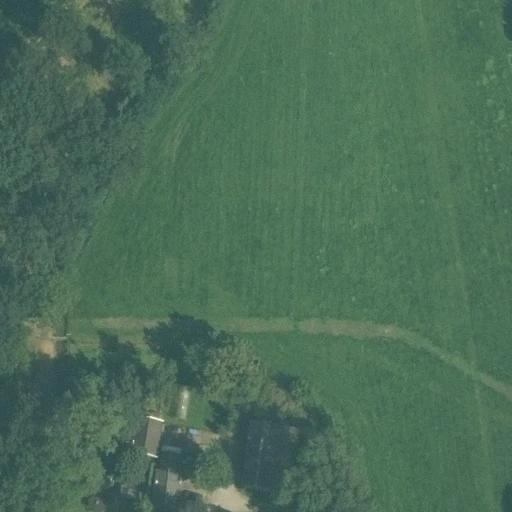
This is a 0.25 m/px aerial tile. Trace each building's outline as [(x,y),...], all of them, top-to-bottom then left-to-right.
[(128,456),(152,460),(158,424),(134,420),(128,456)] [(279,495),(283,463),(288,431),(250,426),(241,490),(279,495)] [(297,432),(288,431),(283,463),(293,465),(297,432)] [(161,455),(158,474),(155,474),(150,506),(170,509),(175,477),(178,457),(161,455)] [(88,510),(90,511),(101,511),(103,510),(103,505),(99,500),(93,500),(89,504),(88,510)]
